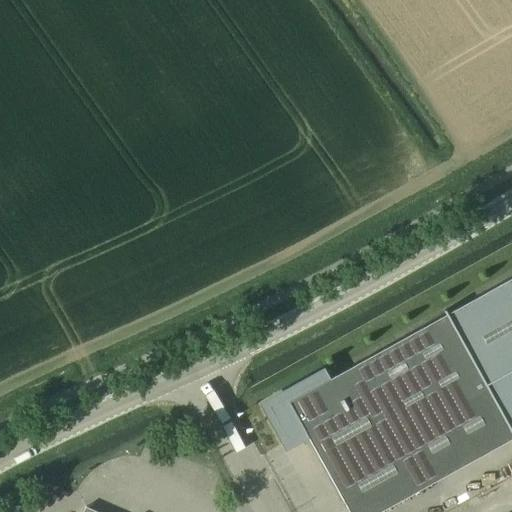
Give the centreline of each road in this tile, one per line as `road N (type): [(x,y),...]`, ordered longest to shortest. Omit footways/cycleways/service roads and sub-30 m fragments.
road 1 (tertiary): [(193,370),(351,294),(511,201)]
road 2 (tertiary): [(0,464),(193,370)]
road 3 (residential): [(269,511),(193,370)]
